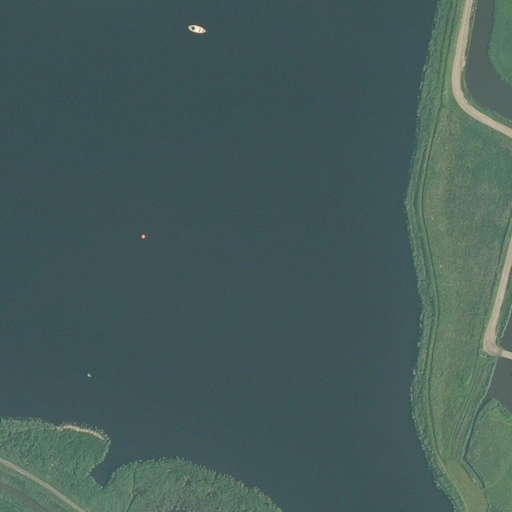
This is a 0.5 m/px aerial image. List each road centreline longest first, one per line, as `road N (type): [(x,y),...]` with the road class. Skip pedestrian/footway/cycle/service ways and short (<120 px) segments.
road 1 (track): [(466,0),(455,94),(463,108),(511,135)]
road 2 (track): [(511,248),(486,342),(511,356)]
road 3 (track): [(446,461),(486,342)]
